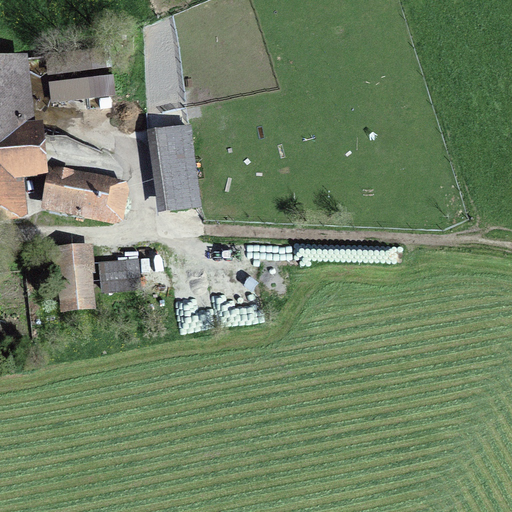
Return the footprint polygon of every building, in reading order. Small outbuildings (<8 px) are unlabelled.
[(16,73),(0,74),(0,209),(19,207),(16,183),(41,180),(35,136),(24,137),(16,73)] [(86,84),(49,88),(50,104),(88,101),(86,84)] [(185,135),(150,140),(161,216),(196,211),(185,135)] [(120,194),(55,181),(49,211),(114,224),(120,194)] [(86,257),(54,259),(59,312),(90,309),(86,257)] [(134,269),(102,272),(103,291),(135,289),(134,269)]
